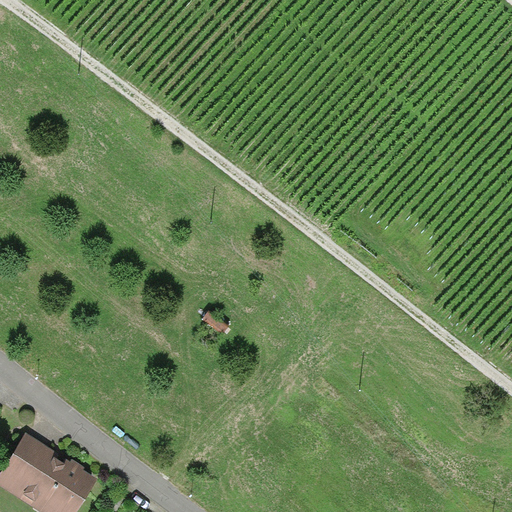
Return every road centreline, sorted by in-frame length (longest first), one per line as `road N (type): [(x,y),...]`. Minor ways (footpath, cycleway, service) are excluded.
road 1 (track): [(2,0),(511,392)]
road 2 (residential): [(0,367),(183,511)]
